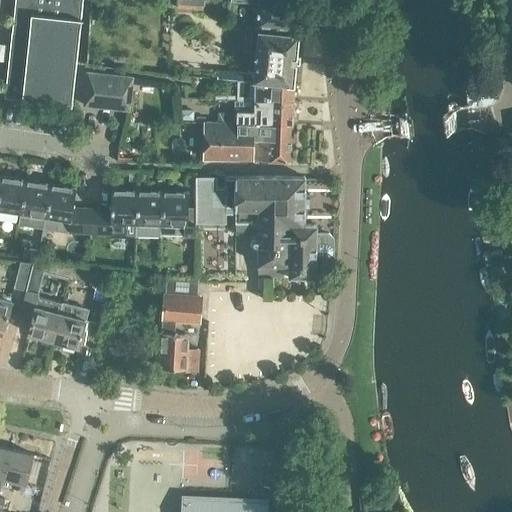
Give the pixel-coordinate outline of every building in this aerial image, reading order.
[(15,0),(5,97),(73,105),(83,0),(15,0)] [(260,0),(258,26),(279,28),(279,27),(283,27),(283,28),(289,29),(291,29),(293,0),(260,0)] [(258,26),(247,25),(244,51),(258,52),(256,74),(219,70),(218,79),(240,81),(255,82),(255,81),(294,84),(298,35),(288,34),(289,29),(283,28),(283,27),(279,27),(279,28),(258,26)] [(99,106),(103,73),(88,71),(84,104),(99,106)] [(114,107),(118,74),(103,73),(99,106),(114,107)] [(133,76),(118,74),(114,107),(130,109),(133,76)] [(239,100),(293,102),(294,84),(255,81),(255,82),(240,81),(239,100)] [(494,86),(487,81),(471,84),(466,89),(468,101),(474,105),(491,103),(496,96),(494,86)] [(239,100),(236,100),(236,121),(293,125),(293,102),(239,100)] [(196,120),(197,108),(182,108),(179,119),(196,120)] [(292,162),(293,125),(236,121),(205,120),(203,159),(292,162)] [(0,207),(21,211),(26,178),(1,175),(0,181),(0,207)] [(259,223),(305,224),(305,209),(305,177),(225,176),(224,187),(217,187),(217,177),(196,177),(196,207),(195,222),(226,223),(226,208),(231,209),(231,223),(259,223)] [(51,182),(26,178),(21,211),(19,223),(44,227),(51,182)] [(76,186),(51,182),(44,227),(44,228),(69,232),(84,233),(85,208),(72,207),(76,186)] [(137,222),(138,189),(112,188),(111,209),(98,208),(97,234),(113,235),(136,235),(137,222)] [(163,190),(138,189),(137,222),(136,235),(162,236),(162,234),(163,190)] [(188,190),(163,190),(162,234),(183,235),(183,237),(195,237),(195,222),(196,207),(188,207),(188,190)] [(85,208),(84,233),(97,234),(98,208),(85,208)] [(316,233),(316,224),(305,224),(259,223),(258,276),(316,276),(316,268),(328,268),(334,263),(334,238),(329,233),(316,233)] [(37,256),(39,247),(28,246),(26,255),(37,256)] [(32,264),(19,263),(13,289),(25,292),(32,264)] [(45,267),(32,264),(25,292),(37,295),(45,267)] [(176,319),(198,321),(200,297),(196,297),(196,278),(166,276),(163,318),(176,319)] [(53,340),(63,303),(38,296),(35,306),(34,306),(27,333),(53,340)] [(12,301),(0,297),(0,326),(5,328),(12,301)] [(87,309),(63,303),(53,340),(78,346),(87,309)] [(176,319),(163,318),(161,355),(157,354),(156,367),(197,369),(199,349),(186,349),(187,335),(175,334),(176,319)] [(0,477),(5,479),(12,450),(0,447),(0,477)] [(26,484),(33,455),(12,450),(5,479),(26,484)] [(264,511),(265,501),(183,498),(181,511),(264,511)]
